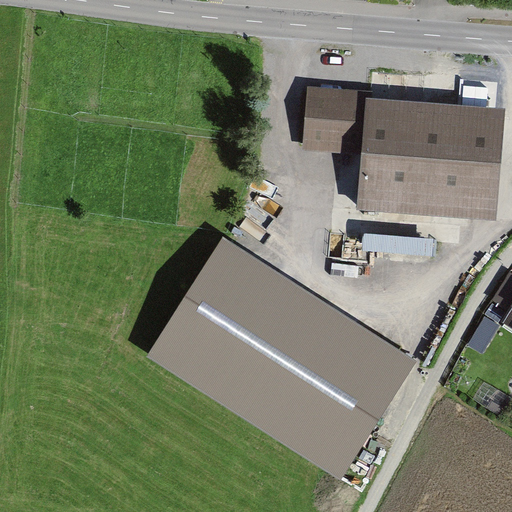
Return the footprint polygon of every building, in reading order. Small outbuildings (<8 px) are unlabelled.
[(317,62),(313,82),(340,88),(345,68),(317,62)] [(367,94),(308,90),(304,152),(358,156),(354,210),(495,221),(503,117),(366,107),(367,94)] [(368,250),(437,251),(437,234),(368,233),(368,250)] [(415,367),(221,238),(147,359),(341,487),(415,367)] [(511,309),(499,330),(511,337),(511,309)]
